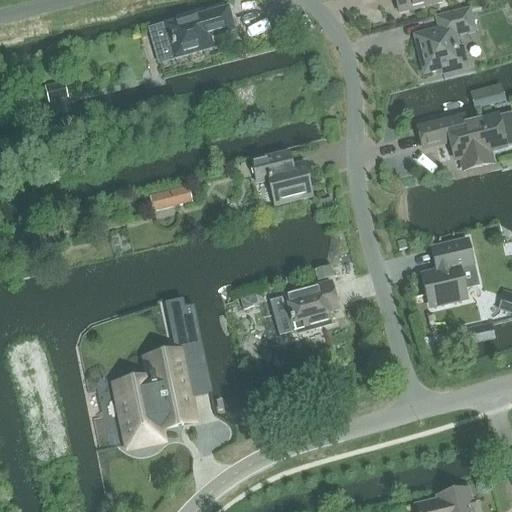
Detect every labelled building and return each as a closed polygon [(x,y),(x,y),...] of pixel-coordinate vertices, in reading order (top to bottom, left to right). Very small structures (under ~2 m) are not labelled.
[(395,0),(399,15),(441,4),(439,0),(395,0)] [(175,59),(212,49),(209,38),(233,31),(227,10),(166,27),(175,59)] [(456,49),(453,38),(474,32),(469,11),(436,19),(439,33),(416,39),(425,74),(439,70),(441,75),(466,69),(461,48),(456,49)] [(500,83),(469,92),(475,112),(506,104),(500,83)] [(64,84),(45,89),(49,104),(68,100),(64,84)] [(464,118),(418,130),(423,150),(450,143),(455,162),(458,161),(461,173),(494,165),(491,152),(511,147),(511,114),(466,126),(464,118)] [(292,168),(289,155),(288,154),(251,163),(257,185),(268,182),(275,207),(311,198),(306,175),(303,176),(300,166),(292,168)] [(189,189),(170,194),(174,209),(193,204),(189,189)] [(38,231),(26,241),(34,251),(46,240),(38,231)] [(436,275),(425,277),(432,308),(465,301),(463,293),(478,290),(473,267),(467,243),(442,249),(446,266),(435,268),(436,275)] [(313,272),(316,284),(334,279),(331,268),(313,272)] [(295,336),(332,325),(329,314),(338,311),(331,284),(284,297),(295,336)] [(511,297),(505,295),(500,312),(511,315),(511,297)] [(255,297),(241,301),(244,312),(258,308),(255,297)] [(188,338),(176,341),(179,359),(192,356),(188,338)] [(150,378),(115,386),(128,449),(129,448),(161,442),(210,433),(197,369),(180,373),(177,357),(148,363),(150,378)] [(472,511),(468,491),(436,498),(437,502),(414,508),(415,511),(472,511)]
